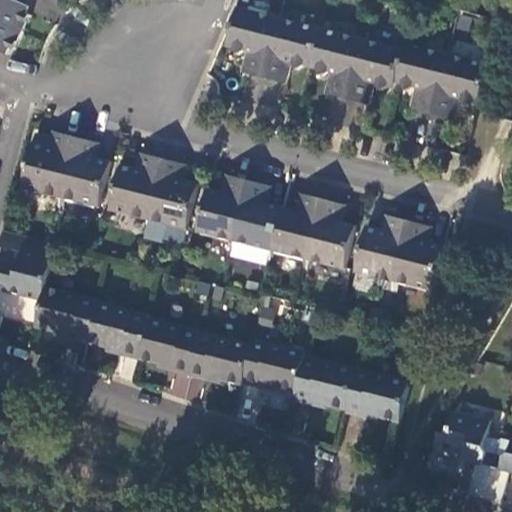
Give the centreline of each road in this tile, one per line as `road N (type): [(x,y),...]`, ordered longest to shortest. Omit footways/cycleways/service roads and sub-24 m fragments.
road 1 (residential): [(465,511),(0,361)]
road 2 (residential): [(511,203),(145,67)]
